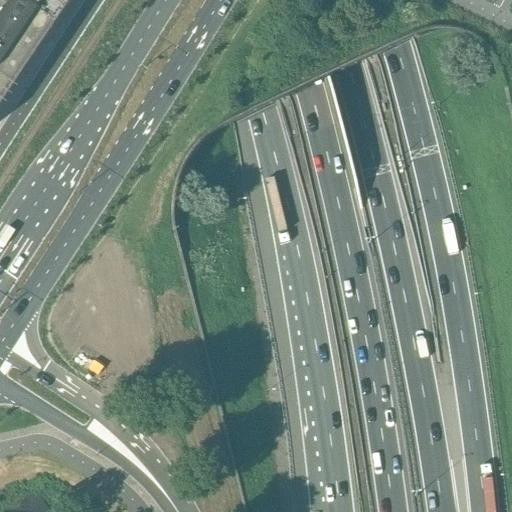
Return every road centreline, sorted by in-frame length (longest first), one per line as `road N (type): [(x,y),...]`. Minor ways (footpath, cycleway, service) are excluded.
road 1 (motorway): [(281,0),(311,84),(348,242),(393,511)]
road 2 (motorway): [(440,511),(395,241),(329,0)]
road 3 (motorway): [(231,0),(283,180),(340,511)]
road 4 (motorway): [(483,511),(458,306),(423,135),(382,0)]
road 5 (secondary): [(0,345),(215,0)]
road 6 (secondary): [(167,0),(0,258)]
road 7 (unclassified): [(155,482),(90,408),(0,346)]
road 8 (unclassified): [(0,392),(155,482)]
